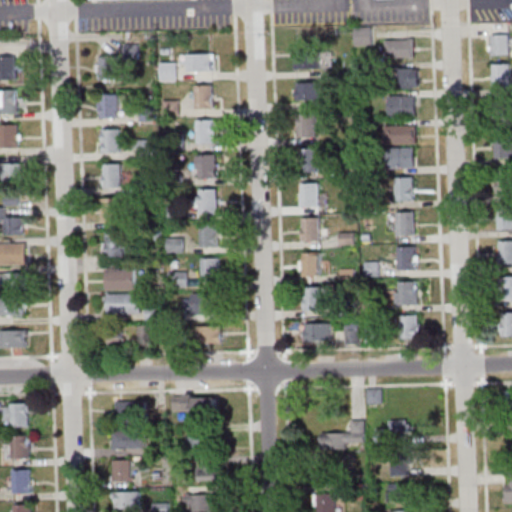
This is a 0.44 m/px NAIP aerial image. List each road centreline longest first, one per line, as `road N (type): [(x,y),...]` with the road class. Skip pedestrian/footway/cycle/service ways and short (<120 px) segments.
road 1 (residential): [(468,511),(450,0)]
road 2 (residential): [(270,511),(253,0)]
road 3 (residential): [(75,511),(61,0)]
road 4 (residential): [(511,365),(0,378)]
